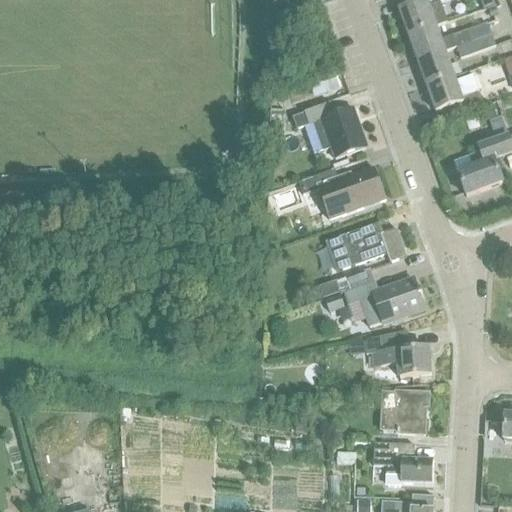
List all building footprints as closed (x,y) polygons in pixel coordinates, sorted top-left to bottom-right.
[(401,13),(410,39),(438,29),(437,29),(448,25),(440,5),(448,2),(447,0),(417,0),(420,7),(401,13)] [(495,8),(492,0),(479,0),(483,12),(495,8)] [(410,39),(419,64),(447,55),(457,51),(472,45),(468,33),(442,42),(438,29),(410,39)] [(472,45),(457,51),(461,62),(496,49),(492,38),(472,45)] [(419,64),(429,89),(456,79),(447,55),(419,64)] [(456,79),(429,89),(438,115),(457,108),(460,118),(486,108),(474,77),(457,84),(456,79)] [(336,80),(322,85),(326,96),(340,91),(336,80)] [(314,157),(324,154),(331,151),(335,162),(364,152),(353,123),(357,121),(354,111),(335,118),(331,106),(305,115),(305,116),(293,121),(297,133),(304,130),(314,157)] [(511,144),(510,140),(503,119),(491,124),(499,144),(481,150),(483,155),(470,159),(474,170),(459,176),(467,200),(506,187),(502,178),(508,176),(502,162),(511,158),(511,144)] [(268,144),(283,145),(284,128),(269,127),(268,144)] [(303,198),(319,192),(325,212),(329,222),(341,218),(342,219),(386,203),(375,171),(352,180),(351,177),(338,181),(335,173),(299,186),(303,198)] [(345,239),(356,268),(387,256),(391,265),(406,259),(397,232),(383,237),(379,227),(345,239)] [(346,281),(351,294),(375,285),(371,273),(346,281)] [(402,318),(403,321),(425,313),(414,282),(379,295),(375,285),(351,294),(345,296),(349,308),(360,304),(370,330),(383,326),(383,328),(396,323),(395,320),(402,318)] [(340,298),(326,303),(329,313),(344,308),(340,298)] [(409,354),(407,334),(366,343),(367,358),(380,357),(382,369),(400,368),(401,381),(431,379),(429,352),(409,354)] [(329,388),(297,392),(298,401),(330,396),(329,388)] [(398,438),(398,437),(425,438),(426,420),(424,420),(425,412),(429,412),(430,397),(396,396),(396,397),(384,396),(382,433),(384,433),(384,437),(398,438)] [(296,435),(316,437),(318,427),(297,425),(296,435)] [(374,470),(387,470),(386,486),(388,489),(399,489),(402,487),(433,488),(434,463),(415,463),(415,448),(375,447),(374,470)] [(341,464),(360,463),(359,450),(341,450),(341,464)] [(433,511),(435,500),(413,498),(412,507),(395,506),(394,511),(433,511)]
